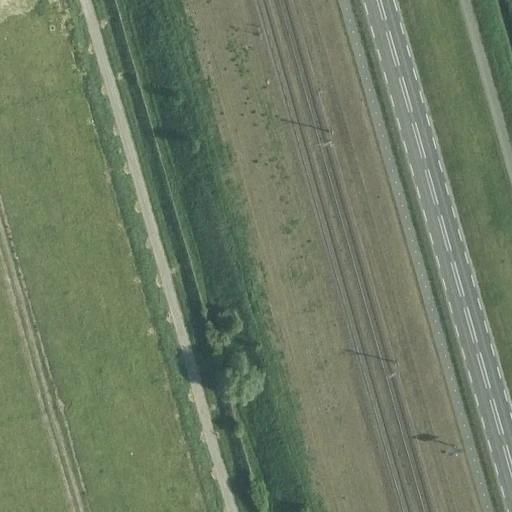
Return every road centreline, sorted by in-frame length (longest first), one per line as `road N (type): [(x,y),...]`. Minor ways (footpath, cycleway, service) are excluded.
road 1 (track): [(88,0),(233,511)]
road 2 (secondary): [(376,0),(511,472)]
road 3 (unclassified): [(511,172),(463,0)]
